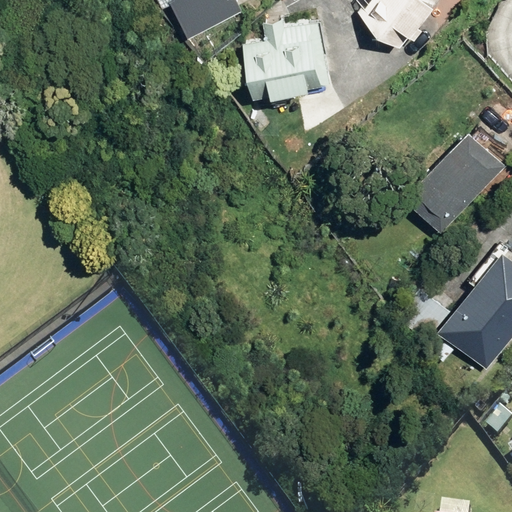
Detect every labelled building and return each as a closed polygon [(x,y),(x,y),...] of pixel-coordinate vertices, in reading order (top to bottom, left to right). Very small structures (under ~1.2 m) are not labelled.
[(361,0),(351,15),(394,46),(404,32),(411,37),(420,24),(413,19),(426,0),(361,0)] [(323,82),(316,23),(284,27),(283,15),(257,19),(259,39),(241,41),(239,77),(258,74),(260,90),(323,82)] [(511,96),(504,88),(493,99),(511,118),(511,96)] [(489,196),(511,173),(511,171),(467,125),(397,195),(435,234),(481,188),(489,196)] [(511,327),(511,260),(498,248),(447,309),(431,328),(442,337),(430,352),(440,361),(454,344),(479,366),(511,327)] [(431,328),(447,309),(417,284),(393,313),(422,338),(431,328)] [(492,440),(509,419),(493,405),(475,427),(492,440)] [(469,511),(470,505),(440,503),(439,511),(469,511)]
